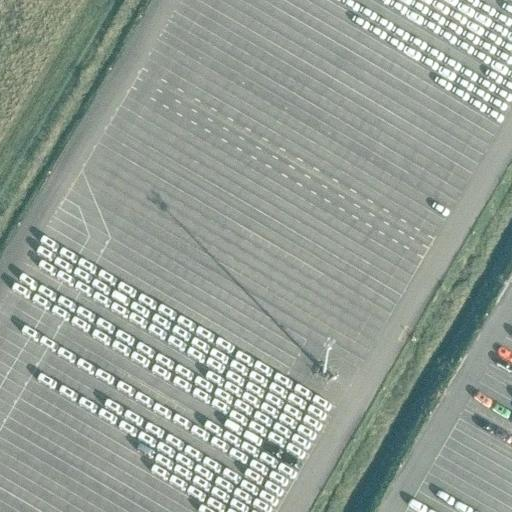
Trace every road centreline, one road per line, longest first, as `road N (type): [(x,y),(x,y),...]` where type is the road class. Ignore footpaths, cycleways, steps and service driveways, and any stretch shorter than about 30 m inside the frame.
road 1 (unclassified): [(174,0),(0,291)]
road 2 (unclassified): [(393,511),(511,300)]
